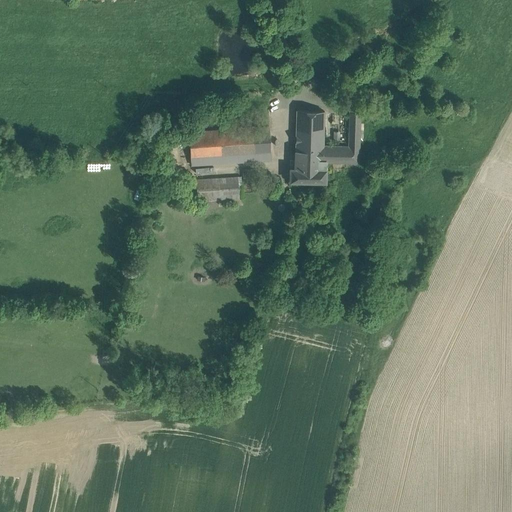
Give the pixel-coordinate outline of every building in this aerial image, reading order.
[(324,111),(297,110),(295,160),(326,161),(326,162),(359,163),(360,112),(345,112),(344,142),(323,141),(324,111)] [(269,126),(189,131),(191,165),(271,160),(269,126)] [(295,160),(291,160),(290,181),(326,182),(326,162),(326,161),(295,160)] [(253,169),(243,170),(244,187),(254,187),(253,169)] [(241,177),(217,179),(218,198),(219,205),(243,203),(241,177)] [(217,179),(196,180),(197,200),(218,198),(217,179)]
